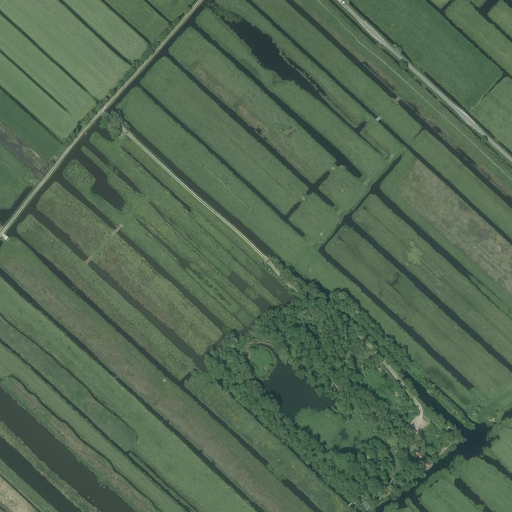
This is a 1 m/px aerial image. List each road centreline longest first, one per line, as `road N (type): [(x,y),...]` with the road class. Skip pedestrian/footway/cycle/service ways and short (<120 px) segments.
road 1 (track): [(419,410),(353,330),(287,283),(103,111)]
road 2 (tertiary): [(511,161),(337,0)]
road 3 (track): [(103,111),(2,231)]
road 4 (track): [(103,111),(202,0)]
